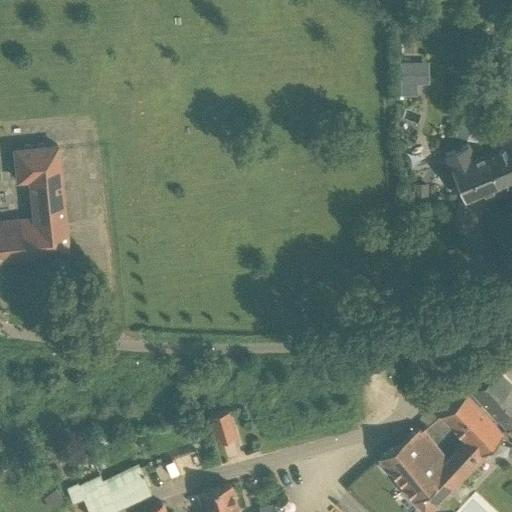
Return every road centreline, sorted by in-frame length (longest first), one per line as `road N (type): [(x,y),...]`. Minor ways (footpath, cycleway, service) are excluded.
road 1 (residential): [(0,331),(198,350),(399,338)]
road 2 (residential): [(415,409),(351,440),(176,487),(124,511)]
road 3 (residential): [(399,338),(511,277)]
